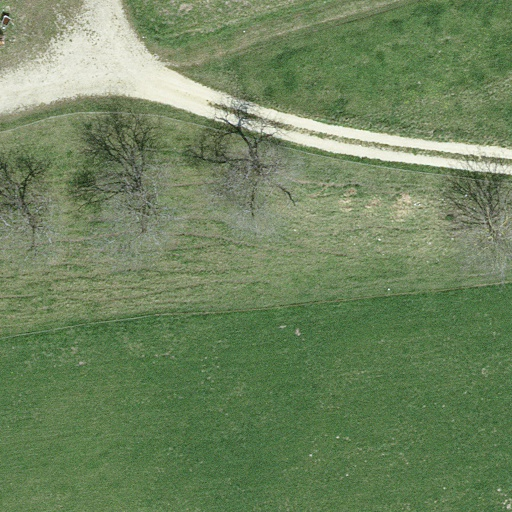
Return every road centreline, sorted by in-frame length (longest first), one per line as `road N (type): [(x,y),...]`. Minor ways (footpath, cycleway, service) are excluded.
road 1 (track): [(108,0),(126,72),(240,116),(349,140)]
road 2 (track): [(368,0),(126,72)]
road 3 (track): [(511,162),(349,140)]
road 4 (track): [(0,99),(126,72)]
